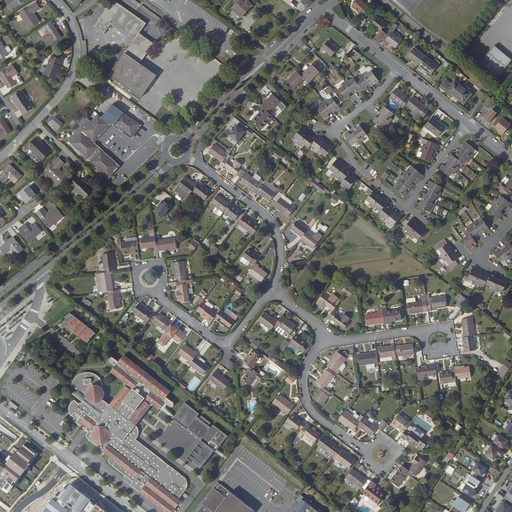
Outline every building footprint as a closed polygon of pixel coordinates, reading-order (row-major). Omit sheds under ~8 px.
[(24,1),(23,0),(6,0),(5,1),(11,9),(24,1)] [(111,25),(134,41),(110,75),(142,97),(157,76),(140,63),(154,43),(139,33),(147,23),(134,14),(113,0),(112,0),(93,27),(104,34),(111,25)] [(236,22),(238,19),(239,20),(251,5),(245,0),(242,4),(239,1),(231,11),(234,13),(232,16),(233,19),(236,22)] [(359,14),(367,5),(360,0),(357,0),(352,7),(359,14)] [(370,5),(372,7),(370,10),(374,13),(379,5),(373,0),(370,5)] [(36,1),(19,12),(29,28),(38,23),(32,13),(40,8),(36,1)] [(378,17),(371,25),(380,32),(381,30),(386,23),(378,17)] [(60,37),(50,22),(44,27),(48,33),(41,37),(47,46),(60,37)] [(386,34),(381,40),(384,42),(386,40),(396,47),(402,40),(392,32),(394,29),(392,27),(386,34)] [(386,34),(381,30),(380,32),(374,40),(378,44),(381,40),(386,34)] [(338,49),(327,40),(321,47),(332,56),(338,49)] [(493,46),(480,63),(498,77),(511,60),(493,46)] [(407,57),(418,65),(419,65),(426,57),(415,48),(407,57)] [(358,53),(354,49),(349,55),(352,59),(358,53)] [(51,56),(44,75),(55,79),(62,60),(51,56)] [(426,57),(419,65),(431,74),(438,66),(426,56),(426,57)] [(13,64),(0,71),(0,73),(9,87),(15,83),(11,77),(18,72),(13,64)] [(300,75),(297,71),(285,82),(293,90),(305,79),(308,83),(320,72),(312,64),(300,75)] [(379,81),(372,71),(367,74),(366,72),(363,74),(359,76),(360,79),(356,81),(354,78),(350,81),(348,79),(341,84),(342,86),(338,89),(346,100),(351,97),(349,94),(355,90),(357,92),(362,89),(364,92),(369,89),(367,87),(373,82),(375,85),(379,81)] [(440,86),(447,91),(448,90),(463,104),(471,94),(455,81),(452,85),(446,80),(440,86)] [(389,97),(403,109),(406,106),(416,114),(413,118),(416,121),(420,117),(421,116),(426,109),(427,108),(413,97),(410,100),(396,89),(389,97)] [(22,90),(12,96),(22,114),(33,107),(22,90)] [(261,106),(264,109),(251,121),(260,130),(273,117),(269,114),(281,102),(273,94),(261,106)] [(489,97),(483,104),(488,108),(494,100),(489,97)] [(321,106),(317,109),(325,120),(330,116),(328,114),(334,110),(336,112),(340,108),(332,98),(328,100),(327,99),(320,104),(321,106)] [(109,116),(107,118),(112,123),(133,137),(141,125),(113,105),(106,114),(109,116)] [(373,121),(383,129),(385,125),(388,126),(393,119),(391,118),(394,114),(384,106),(381,111),(383,112),(378,118),(376,117),(373,121)] [(421,116),(424,118),(429,112),(426,109),(421,116)] [(483,119),(488,124),(497,114),(491,109),(483,119)] [(69,141),(108,178),(119,167),(93,143),(110,125),(103,117),(100,114),(92,122),(89,119),(69,141)] [(103,117),(110,125),(112,123),(107,118),(109,116),(106,114),(103,117)] [(0,141),(12,133),(2,117),(0,118),(0,141)] [(57,117),(52,122),(60,129),(64,124),(57,117)] [(446,128),(432,117),(425,126),(438,137),(446,128)] [(496,117),(490,125),(500,133),(506,125),(496,117)] [(227,134),(237,141),(245,129),(235,123),(227,134)] [(345,136),(352,147),(356,143),(358,145),(365,140),(364,138),(367,135),(360,125),(355,128),(356,131),(351,135),(349,133),(345,136)] [(317,138),(313,135),(311,137),(305,132),(307,130),(302,127),(294,137),(298,140),(296,142),(303,148),(305,146),(309,149),(311,146),(315,149),(314,151),(320,156),(322,154),(326,157),(334,147),(330,143),(328,145),(322,141),(324,139),(319,135),(317,138)] [(51,153),(37,138),(28,147),(42,161),(51,153)] [(432,162),(434,157),(432,156),(435,149),(437,150),(439,145),(428,140),(426,145),(424,144),(420,152),(422,153),(420,158),(431,162),(432,162)] [(457,152),(454,156),(461,162),(464,164),(467,160),(468,162),(474,155),(472,153),(475,149),(466,141),(462,146),(464,148),(459,154),(457,152)] [(225,167),(236,176),(241,169),(240,168),(242,165),(236,160),(233,163),(226,158),(231,152),(228,149),(226,151),(215,144),(208,153),(222,163),(220,167),(223,169),(225,167)] [(447,175),(449,177),(452,173),(454,174),(460,167),(458,166),(461,162),(454,156),(451,154),(448,159),(449,160),(450,161),(445,166),(443,164),(439,169),(436,173),(442,177),(445,173),(447,175)] [(333,156),(326,166),(328,168),(335,158),(333,156)] [(65,163),(59,158),(45,172),(58,185),(66,177),(59,170),(65,163)] [(344,181),(340,186),(344,189),(345,187),(349,190),(358,179),(353,175),(351,177),(349,175),(352,170),(348,167),(346,169),(340,164),(342,162),(337,159),(329,169),(333,172),(332,174),(338,179),(340,178),(344,181)] [(11,165),(2,174),(1,174),(0,175),(0,178),(4,183),(10,178),(15,183),(22,176),(11,165)] [(422,175),(413,167),(409,171),(407,169),(402,175),(404,177),(401,181),(399,179),(396,183),(398,185),(394,189),(404,197),(407,193),(408,192),(406,190),(408,188),(410,189),(414,185),(412,183),(416,177),(419,179),(422,175)] [(244,171),(241,169),(236,176),(239,178),(244,171)] [(389,175),(386,172),(381,177),(384,180),(389,175)] [(260,195),(270,202),(270,201),(275,194),(276,193),(263,183),(263,185),(251,175),(247,173),(240,182),(259,196),(260,195)] [(193,185),(194,182),(185,176),(184,178),(193,185)] [(510,195),(511,191),(511,176),(505,184),(502,182),(499,186),(510,195)] [(79,177),(71,186),(86,200),(94,191),(79,177)] [(193,191),(205,200),(211,192),(202,185),(203,183),(200,181),(198,185),(194,182),(193,185),(184,178),(176,189),(187,198),(193,191)] [(324,190),(326,189),(314,180),(311,184),(316,188),(316,189),(322,193),(324,190)] [(439,191),(442,187),(431,181),(428,186),(430,187),(427,194),(425,193),(422,198),(424,199),(422,203),(420,201),(418,206),(428,212),(431,207),(433,208),(435,205),(433,203),(435,198),(438,200),(442,193),(439,191)] [(393,226),(401,216),(397,212),(395,214),(390,209),(391,207),(387,204),(389,201),(385,198),(383,200),(377,195),(379,193),(370,186),(365,192),(369,196),(366,200),(370,203),(368,205),(375,211),(377,209),(380,212),(378,214),(382,218),(381,219),(387,225),(389,223),(393,226)] [(29,187),(20,194),(28,203),(36,196),(29,187)] [(334,195),(326,189),(324,190),(333,197),(334,195)] [(211,203),(223,212),(225,210),(228,213),(227,214),(235,220),(240,213),(237,211),(238,209),(218,194),(211,203)] [(333,197),(331,201),(336,204),(339,199),(334,195),(333,197)] [(492,206),(488,210),(499,218),(503,213),(501,212),(505,206),(507,208),(510,203),(500,195),(497,199),(495,198),(490,204),(492,206)] [(281,197),(274,206),(289,217),(296,208),(291,205),(281,197)] [(153,210),(162,217),(170,207),(161,199),(153,210)] [(42,208),(36,213),(49,229),(64,217),(55,207),(47,214),(42,208)] [(239,224),(243,227),(254,235),(261,226),(258,224),(257,225),(253,222),(249,219),(245,216),(239,224)] [(416,222),(412,218),(403,229),(407,232),(406,234),(412,239),(414,237),(418,240),(427,230),(422,226),(420,228),(415,224),(416,222)] [(466,236),(461,239),(468,250),(473,247),(472,244),(475,242),(473,240),(478,236),(477,234),(483,230),(484,232),(489,229),(482,219),(477,222),(476,219),(469,224),(471,227),(466,229),(468,232),(464,234),(466,236)] [(292,228),(303,237),(300,240),(304,243),(305,242),(314,249),(323,236),(318,233),(316,236),(314,235),(308,230),(309,229),(297,221),(292,228)] [(25,223),(18,229),(29,242),(42,231),(35,222),(28,228),(25,223)] [(320,222),(317,226),(325,231),(327,227),(320,222)] [(177,249),(175,238),(156,240),(156,237),(141,239),(142,249),(147,249),(148,248),(153,247),(153,248),(157,247),(158,252),(171,250),(177,249)] [(14,238),(4,246),(3,245),(0,247),(0,248),(5,255),(11,250),(16,256),(23,250),(14,238)] [(139,254),(137,241),(126,242),(122,243),(121,239),(117,239),(118,248),(122,248),(123,255),(135,253),(135,255),(139,254)] [(444,239),(433,247),(436,251),(438,249),(441,254),(439,255),(444,262),(446,261),(449,265),(455,260),(459,258),(456,253),(453,254),(449,248),(451,247),(448,242),(447,243),(444,239)] [(188,246),(194,250),(198,245),(193,241),(188,246)] [(511,254),(511,246),(509,241),(504,245),(505,247),(499,251),(498,249),(493,252),(501,263),(505,260),(506,262),(510,259),(511,257),(511,255),(511,254)] [(214,257),(219,250),(214,246),(209,253),(214,257)] [(249,273),(262,283),(269,274),(259,267),(260,266),(256,263),(261,257),(258,254),(257,256),(251,252),(249,250),(243,257),(248,261),(255,266),(249,273)] [(113,253),(103,254),(105,273),(111,272),(116,271),(113,253)] [(449,265),(447,266),(451,271),(458,264),(455,260),(449,265)] [(187,280),(185,261),(174,262),(176,274),(177,282),(172,283),(172,286),(179,286),(179,291),(177,292),(178,300),(181,299),(181,300),(189,299),(187,284),(183,285),(182,281),(187,280)] [(508,280),(502,278),(501,280),(498,279),(494,277),(495,275),(490,272),(489,274),(484,272),(483,275),(476,271),(477,269),(472,267),(469,274),(465,272),(462,279),(467,281),(467,279),(471,281),(470,283),(479,287),(480,285),(484,287),(485,285),(489,287),(489,289),(497,293),(498,290),(502,292),(508,280)] [(102,283),(103,292),(108,291),(114,291),(111,272),(105,273),(100,273),(102,283)] [(64,284),(61,288),(68,294),(71,289),(64,284)] [(355,292),(346,285),(342,291),(350,298),(355,292)] [(238,288),(235,293),(240,297),(244,292),(238,288)] [(119,308),(116,290),(114,291),(108,291),(103,292),(102,292),(101,292),(101,296),(106,295),(109,310),(119,308)] [(334,311),(342,300),(338,298),(335,302),(330,298),(324,294),(319,300),(320,301),(318,304),(324,309),(327,306),(334,311)] [(458,294),(456,299),(458,300),(456,305),(461,308),(466,298),(458,294)] [(194,301),(198,305),(203,298),(199,295),(194,301)] [(408,304),(410,315),(432,311),(432,310),(437,309),(447,307),(445,297),(430,298),(430,300),(408,304)] [(212,323),(215,319),(229,330),(236,321),(221,310),(218,314),(212,309),(206,304),(203,302),(197,310),(202,314),(201,315),(212,323)] [(145,326),(154,314),(139,303),(133,312),(144,320),(141,324),(145,326)] [(365,315),(367,325),(392,322),(398,321),(398,320),(397,312),(396,310),(387,312),(387,309),(382,309),(383,312),(365,315)] [(342,317),(334,311),(328,318),(331,321),(332,320),(344,330),(350,323),(349,322),(351,319),(344,313),(342,317)] [(96,333),(70,312),(66,317),(67,318),(67,320),(68,321),(67,322),(65,321),(63,324),(73,332),(74,331),(74,332),(74,333),(75,334),(76,334),(77,334),(78,334),(78,336),(87,343),(90,341),(88,339),(90,338),(91,339),(92,338),(96,333)] [(165,332),(179,342),(185,334),(182,332),(175,327),(176,325),(159,312),(153,321),(166,331),(165,332)] [(265,312),(258,320),(271,330),(274,326),(277,329),(279,326),(290,335),(297,326),(283,315),(278,321),(275,318),(274,319),(265,312)] [(462,334),(465,353),(476,351),(474,337),(475,337),(473,318),(462,320),(464,334),(462,334)] [(297,334),(290,343),(300,350),(301,351),(307,342),(300,337),(300,336),(297,334)] [(300,350),(290,343),(287,346),(297,354),(300,350)] [(379,350),(381,358),(396,356),(395,352),(400,351),(401,357),(415,355),(413,343),(385,347),(385,349),(379,350)] [(189,365),(203,376),(209,368),(204,364),(199,360),(200,358),(197,356),(199,353),(195,351),(194,352),(184,345),(178,353),(191,364),(189,365)] [(250,386),(259,374),(253,369),(255,366),(254,365),(261,357),(253,350),(246,359),(246,358),(243,362),(250,367),(247,370),(249,372),(246,375),(243,380),(250,386)] [(335,373),(345,359),(337,352),(334,356),(336,357),(334,358),(333,357),(326,366),(335,373)] [(378,364),(376,353),(368,354),(368,356),(364,356),(364,354),(358,355),(360,366),(366,365),(375,364),(378,364)] [(78,393),(85,399),(82,402),(81,401),(80,401),(78,401),(77,402),(76,402),(75,401),(73,401),(72,402),(71,403),(69,406),(69,409),(69,412),(70,414),(72,416),(75,413),(79,417),(79,418),(75,423),(87,432),(86,434),(86,436),(86,437),(87,439),(89,440),(101,450),(100,450),(109,458),(108,459),(109,462),(109,463),(114,467),(124,475),(124,477),(123,479),(124,480),(124,481),(125,482),(130,485),(149,500),(163,511),(172,511),(174,511),(178,505),(181,501),(179,500),(178,499),(185,490),(187,487),(187,485),(187,482),(186,479),(183,477),(168,465),(143,445),(136,439),(132,436),(133,434),(132,433),(131,432),(131,431),(136,425),(142,417),(151,406),(152,406),(154,406),(158,409),(160,409),(163,405),(164,404),(165,404),(166,404),(170,407),(171,407),(173,407),(174,406),(174,404),(173,402),(166,397),(170,393),(170,392),(169,390),(158,381),(127,357),(125,356),(124,355),(123,356),(122,356),(118,361),(117,361),(113,358),(112,357),(111,357),(110,358),(109,359),(109,360),(109,361),(109,362),(114,365),(114,366),(111,370),(111,372),(112,373),(122,382),(124,383),(124,386),(109,404),(103,400),(104,398),(104,396),(105,394),(105,392),(104,390),(103,389),(103,386),(102,382),(99,379),(97,376),(93,374),(89,373),(86,373),(83,373),(79,374),(76,376),(73,379),(72,382),(71,385),(79,392),(78,393)] [(417,368),(418,378),(436,375),(435,364),(431,365),(431,366),(417,368)] [(439,373),(441,384),(449,383),(457,382),(456,380),(472,377),(470,367),(463,368),(459,368),(458,367),(455,367),(455,374),(452,375),(451,373),(444,374),(444,373),(439,373)] [(503,367),(497,375),(500,377),(503,379),(505,377),(509,371),(508,370),(503,367)] [(217,369),(209,380),(224,390),(230,382),(219,374),(221,372),(217,369)] [(330,383),(335,376),(326,369),(319,379),(317,378),(315,381),(322,387),(313,399),(322,406),(331,394),(328,392),(325,389),(330,383)] [(289,374),(284,380),(290,384),(295,378),(289,374)] [(279,394),(272,403),(288,415),(295,405),(279,394)] [(10,401),(8,404),(16,410),(18,407),(10,401)] [(197,417),(200,414),(185,403),(173,419),(187,430),(190,427),(197,417)] [(432,422),(437,419),(429,409),(425,412),(432,422)] [(360,422),(345,411),(338,420),(353,431),(357,426),(371,436),(378,428),(382,431),(387,423),(383,420),(378,427),(364,417),(360,422)] [(304,436),(314,444),(320,435),(303,422),(302,423),(297,420),(291,415),(285,423),(296,431),(298,429),(301,431),(297,437),(301,440),(304,436)] [(407,429),(411,423),(408,420),(407,422),(398,415),(392,423),(395,425),(396,424),(398,426),(402,429),(401,430),(404,432),(407,429)] [(198,421),(208,429),(209,426),(212,423),(202,416),(199,419),(198,421)] [(198,421),(199,419),(197,417),(190,427),(204,438),(211,428),(209,426),(208,429),(198,421)] [(511,431),(511,423),(509,422),(503,431),(510,435),(511,431)] [(132,433),(133,434),(132,436),(136,439),(137,438),(138,436),(139,433),(139,430),(138,428),(136,425),(131,431),(131,432),(132,433)] [(215,451),(216,452),(228,436),(214,425),(211,428),(204,438),(188,459),(201,469),(215,451)] [(429,440),(423,436),(422,438),(412,431),(411,432),(407,429),(404,432),(400,437),(405,441),(405,440),(415,447),(417,445),(422,449),(429,440)] [(317,444),(333,457),(333,458),(349,469),(355,461),(350,457),(349,458),(346,457),(348,455),(340,449),(323,436),(317,444)] [(506,442),(497,436),(493,442),(497,445),(495,448),(501,452),(503,449),(502,448),(506,442)] [(0,486),(1,488),(2,486),(6,489),(13,479),(15,480),(26,466),(25,465),(34,454),(28,449),(22,444),(15,453),(14,452),(3,465),(0,462),(0,486)] [(495,448),(491,446),(485,455),(493,460),(497,455),(501,457),(503,453),(501,452),(495,448)] [(29,448),(28,449),(34,454),(25,465),(26,466),(26,467),(29,464),(28,463),(36,453),(29,448)] [(446,457),(452,459),(456,451),(450,448),(446,457)] [(390,481),(398,487),(408,475),(411,477),(414,475),(416,476),(426,464),(416,456),(412,462),(414,464),(413,466),(409,471),(402,465),(390,481)] [(349,474),(342,483),(357,494),(364,485),(349,474)] [(480,482),(468,474),(463,483),(466,485),(462,491),(472,497),(476,492),(475,491),(480,482)] [(11,485),(15,480),(13,479),(6,489),(2,486),(1,488),(6,492),(12,485),(11,485)] [(377,505),(384,495),(375,488),(377,485),(372,481),(363,493),(377,505)] [(53,494),(38,511),(63,511),(65,509),(62,507),(65,504),(75,511),(77,511),(79,511),(80,509),(83,511),(106,511),(95,503),(92,506),(87,501),(89,498),(82,493),(81,494),(76,489),(77,488),(69,483),(64,489),(63,488),(56,496),(53,494)] [(253,511),(254,511),(220,485),(216,490),(214,489),(202,504),(203,505),(197,511),(253,511)] [(503,497),(506,498),(511,502),(511,485),(510,489),(509,488),(503,497)] [(295,501),(298,503),(302,498),(304,496),(301,494),(295,501)] [(350,502),(354,506),(359,501),(354,497),(350,502)] [(471,506),(458,497),(455,502),(452,500),(449,504),(453,506),(448,511),(464,511),(466,510),(467,508),(469,509),(471,506)] [(319,511),(302,498),(298,503),(294,509),(297,511),(303,511),(304,511),(305,511),(319,511)] [(511,508),(510,508),(511,505),(511,502),(506,498),(503,503),(501,502),(496,508),(499,510),(497,511),(509,511),(511,509),(511,508)]
